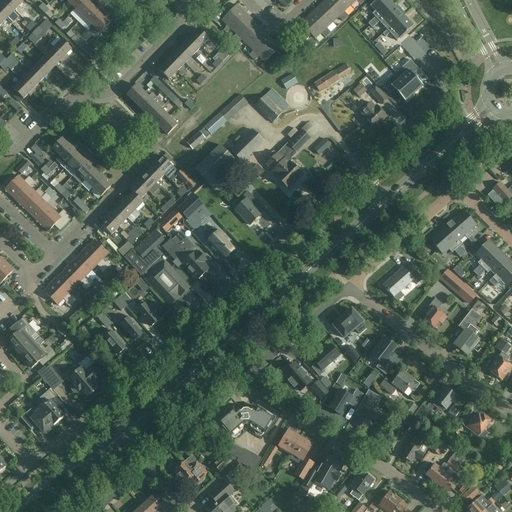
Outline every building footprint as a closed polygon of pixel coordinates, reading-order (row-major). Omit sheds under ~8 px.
[(0,5),(0,13),(7,20),(15,12),(2,0),(0,2),(0,4),(1,5),(0,5)] [(2,0),(15,12),(23,3),(19,0),(2,0)] [(31,0),(31,1),(41,10),(45,14),(48,10),(39,1),(40,0),(31,0)] [(67,0),(66,1),(75,9),(83,0),(67,0)] [(88,0),(83,0),(75,9),(83,17),(92,7),(87,2),(89,0),(88,0)] [(345,19),(341,14),(327,0),(325,0),(323,2),(324,3),(318,8),(332,22),(338,17),(343,21),(345,19)] [(327,0),(341,14),(345,19),(348,16),(344,12),(350,6),(344,0),(327,0)] [(389,0),(376,0),(370,6),(375,11),(372,14),(375,17),(377,19),(393,4),(389,0)] [(393,4),(377,19),(379,22),(386,30),(403,15),(403,14),(404,13),(399,8),(398,9),(393,4)] [(240,8),(236,5),(221,20),(228,26),(223,30),(226,33),(244,14),(239,9),(240,8)] [(83,17),(91,25),(102,13),(99,10),(97,11),(92,7),(83,17)] [(309,15),(310,16),(323,31),(328,35),(330,33),(326,28),(332,22),(318,8),(313,13),(312,12),(309,15)] [(215,23),(223,15),(218,10),(211,18),(215,23)] [(406,18),(414,27),(422,20),(414,11),(406,18)] [(106,16),(102,13),(91,25),(99,33),(109,23),(104,18),(106,16)] [(245,13),(244,14),(226,33),(231,29),(236,35),(232,39),(235,41),(252,22),(248,18),(248,17),(245,13)] [(403,15),(386,30),(387,30),(390,33),(397,41),(400,38),(413,26),(403,15)] [(328,35),(323,31),(310,16),(305,21),(304,20),(300,24),(315,39),(321,33),(325,38),(328,35)] [(25,22),(33,29),(36,25),(27,17),(23,20),(25,22)] [(54,24),(61,30),(65,26),(67,27),(71,22),(67,18),(62,23),(59,19),(54,24)] [(30,32),(33,29),(25,22),(22,24),(26,28),(25,28),(30,32)] [(247,45),(262,30),(259,27),(258,28),(252,22),(235,41),(237,44),(241,40),(247,45)] [(188,36),(200,48),(209,39),(199,29),(194,34),(191,32),(188,36)] [(266,34),(262,30),(247,45),(253,51),(249,56),(252,58),(270,39),(265,34),(266,34)] [(192,56),(200,48),(188,36),(185,39),(187,41),(182,46),(192,56)] [(255,61),(259,56),(265,62),(280,47),(276,44),(275,45),(270,39),(252,58),(255,61)] [(61,40),(53,49),(65,60),(68,57),(66,55),(71,50),(61,40)] [(388,51),(379,42),(375,45),(384,54),(388,51)] [(184,64),(192,56),(182,46),(177,50),(176,48),(172,52),(184,64)] [(23,52),(23,51),(19,47),(16,51),(22,57),(25,54),(23,52)] [(61,64),(65,60),(53,49),(45,57),(55,66),(59,62),(61,64)] [(176,72),(184,64),(172,52),(169,55),(171,57),(166,62),(176,72)] [(11,55),(3,64),(7,68),(15,59),(11,55)] [(50,71),(55,66),(45,57),(37,65),(49,77),(52,73),(50,71)] [(410,60),(395,73),(414,94),(423,86),(412,75),(418,69),(410,60)] [(168,81),(176,72),(166,62),(161,67),(159,65),(156,69),(168,81)] [(345,64),(334,72),(338,79),(350,72),(345,64)] [(46,80),(49,77),(37,65),(29,73),(39,83),(44,78),(46,80)] [(364,70),(358,76),(364,82),(370,76),(364,70)] [(319,92),(338,79),(334,72),(314,85),(319,92)] [(29,73),(21,81),(33,93),(36,89),(35,87),(39,83),(29,73)] [(395,73),(382,85),(390,94),(394,90),(405,102),(414,94),(395,73)] [(287,91),(298,83),(292,74),(287,77),(286,75),(281,78),(282,80),(281,81),(287,91)] [(149,88),(157,79),(154,77),(150,81),(151,82),(147,86),(149,88)] [(154,84),(161,92),(165,87),(157,79),(149,88),(150,89),(154,84)] [(33,93),(21,81),(13,90),(23,100),(28,94),(30,96),(33,93)] [(361,84),(353,91),(359,98),(367,91),(361,84)] [(133,105),(142,94),(134,86),(123,98),(126,101),(128,100),(133,105)] [(388,99),(377,86),(370,92),(381,105),(388,99)] [(165,87),(161,92),(169,100),(174,95),(165,87)] [(255,106),(272,123),(289,106),(272,89),(255,106)] [(142,94),(133,105),(137,109),(136,110),(139,114),(151,102),(142,94)] [(174,95),(169,100),(178,108),(182,104),(174,95)] [(203,127),(211,135),(247,103),(240,95),(203,127)] [(189,100),(185,105),(190,110),(194,106),(189,100)] [(151,102),(139,114),(143,118),(144,116),(149,120),(159,110),(151,102)] [(364,117),(374,128),(386,116),(377,106),(375,107),(371,102),(360,112),(364,117)] [(156,130),(167,118),(159,110),(149,120),(154,125),(152,127),(156,130)] [(167,118),(156,130),(159,133),(161,131),(166,136),(176,126),(167,118)] [(242,163),(264,142),(252,130),(230,151),(242,163)] [(302,130),(287,144),(296,153),(310,139),(302,130)] [(187,143),(193,150),(205,138),(199,132),(187,143)] [(52,149),(60,157),(71,145),(68,142),(66,144),(61,139),(52,149)] [(330,145),(325,139),(319,144),(325,150),(330,145)] [(279,164),(295,182),(298,180),(298,179),(302,175),(290,162),(289,163),(287,162),(296,153),(287,144),(277,154),(283,160),(279,164)] [(43,153),(35,145),(31,149),(35,154),(30,159),(39,168),(44,163),(38,157),(43,153)] [(71,145),(60,157),(68,165),(78,155),(73,151),(75,149),(71,145)] [(209,186),(235,160),(220,145),(193,170),(209,186)] [(279,164),(283,160),(277,154),(276,154),(273,151),(268,156),(272,159),(266,165),(273,171),(272,172),(276,176),(275,177),(288,189),(292,184),(293,185),(295,182),(279,164)] [(166,154),(162,158),(172,167),(173,168),(176,165),(166,154)] [(68,165),(76,173),(88,161),(84,158),(82,160),(78,155),(68,165)] [(176,171),(172,167),(162,158),(157,163),(155,161),(152,164),(164,176),(167,180),(176,171)] [(247,165),(254,172),(261,166),(254,158),(247,165)] [(21,175),(30,165),(25,160),(16,170),(21,175)] [(80,185),(84,181),(94,171),(89,166),(91,165),(88,161),(76,173),(72,177),(80,185)] [(156,184),(164,176),(152,164),(148,168),(150,170),(146,174),(156,184)] [(196,185),(182,170),(176,175),(185,185),(188,182),(193,187),(196,185)] [(84,181),(92,189),(104,178),(100,174),(98,176),(94,171),(84,181)] [(50,185),(56,180),(52,174),(45,178),(50,185)] [(160,188),(156,184),(146,174),(141,179),(139,177),(136,181),(148,192),(152,196),(160,188)] [(35,176),(32,180),(12,199),(21,208),(35,194),(29,188),(38,179),(35,176)] [(3,191),(12,199),(32,180),(29,177),(24,183),(17,177),(3,191)] [(107,181),(104,178),(92,189),(101,197),(110,187),(106,183),(107,181)] [(140,200),(148,192),(136,181),(132,184),(134,186),(130,191),(133,194),(140,200)] [(492,190),(505,204),(511,197),(511,195),(500,182),(492,190)] [(180,191),(184,196),(188,192),(184,188),(183,188),(180,185),(177,188),(180,191)] [(29,216),(52,192),(50,190),(41,199),(35,194),(21,208),(29,216)] [(53,193),(52,192),(29,216),(38,225),(52,210),(46,204),(54,196),(52,194),(53,193)] [(251,204),(255,200),(247,192),(243,196),(246,199),(235,210),(249,225),(261,215),(251,204)] [(143,203),(140,200),(133,194),(128,198),(126,197),(123,200),(135,212),(143,203)] [(157,203),(161,207),(171,199),(167,194),(157,203)] [(187,220),(203,205),(192,194),(176,208),(187,220)] [(127,220),(135,212),(123,200),(119,203),(121,205),(117,210),(127,220)] [(163,207),(167,211),(171,208),(167,203),(163,207)] [(52,210),(38,225),(47,233),(53,226),(59,232),(71,220),(62,211),(58,216),(52,210)] [(118,228),(127,220),(117,210),(112,214),(111,213),(107,216),(118,228)] [(182,217),(176,210),(159,225),(166,232),(182,217)] [(452,221),(465,235),(464,236),(467,239),(473,234),(470,231),(476,225),(463,211),(452,221)] [(118,228),(107,216),(104,220),(105,221),(100,226),(110,236),(118,228)] [(150,219),(146,223),(150,227),(154,223),(150,219)] [(452,221),(441,230),(457,248),(462,244),(459,240),(464,236),(465,235),(452,221)] [(208,241),(224,259),(235,249),(218,232),(214,227),(204,237),(208,241)] [(158,228),(154,232),(153,231),(133,250),(141,260),(166,236),(158,228)] [(452,253),(457,248),(441,230),(430,240),(443,255),(448,249),(452,253)] [(130,237),(129,238),(133,242),(137,239),(132,233),(129,236),(130,237)] [(203,274),(210,268),(205,262),(206,261),(198,251),(196,253),(189,245),(187,246),(185,244),(186,243),(179,234),(172,240),(180,249),(203,274)] [(473,234),(467,239),(471,243),(476,238),(473,234)] [(180,249),(172,240),(171,239),(163,247),(174,259),(176,258),(197,280),(203,274),(180,249)] [(88,245),(84,249),(106,270),(110,266),(106,262),(105,263),(102,260),(107,255),(94,241),(89,246),(88,245)] [(477,263),(482,268),(499,251),(488,241),(475,255),(481,260),(477,263)] [(463,249),(460,246),(454,251),(457,254),(463,249)] [(106,270),(84,249),(80,253),(81,254),(77,258),(90,272),(97,265),(100,268),(98,269),(103,273),(106,270)] [(457,254),(460,258),(466,253),(463,249),(457,254)] [(168,306),(187,288),(152,251),(141,261),(131,250),(122,258),(139,276),(140,275),(144,279),(143,279),(168,306)] [(491,270),(496,275),(509,261),(499,251),(482,268),(487,273),(491,270)] [(85,277),(90,272),(77,258),(72,263),(71,262),(67,266),(89,287),(93,283),(89,279),(88,280),(85,277)] [(511,263),(509,261),(496,275),(492,278),(498,283),(501,280),(507,286),(511,279),(511,263)] [(8,266),(4,262),(0,266),(0,284),(12,272),(8,267),(8,266)] [(64,271),(60,275),(74,289),(80,283),(83,285),(82,286),(86,291),(89,287),(67,266),(64,270),(64,271)] [(466,274),(458,266),(454,270),(462,278),(466,274)] [(480,266),(476,269),(482,274),(485,271),(480,266)] [(417,285),(423,280),(415,270),(409,275),(404,269),(383,287),(388,293),(389,292),(394,297),(413,280),(417,285)] [(479,278),(482,274),(476,269),(473,272),(479,278)] [(476,296),(447,270),(439,278),(460,297),(463,293),(472,301),(476,296)] [(55,279),(51,283),(72,304),(77,300),(73,296),(71,297),(68,294),(74,289),(60,275),(55,280),(55,279)] [(498,283),(492,278),(489,282),(494,287),(498,283)] [(72,304),(51,283),(47,287),(47,288),(43,293),(57,306),(63,300),(66,303),(65,303),(69,307),(72,304)] [(132,302),(124,293),(119,298),(126,307),(132,302)] [(126,307),(119,298),(113,302),(121,311),(126,307)] [(437,311),(442,304),(435,299),(426,311),(429,313),(423,320),(434,328),(444,316),(437,311)] [(142,301),(135,307),(151,327),(158,320),(153,314),(157,310),(151,304),(148,308),(142,301)] [(493,321),(499,314),(494,309),(488,316),(493,321)] [(471,310),(458,327),(465,332),(455,345),(466,353),(476,340),(474,338),(480,331),(475,327),(481,318),(471,310)] [(364,326),(349,314),(340,324),(354,338),(364,326)] [(142,334),(126,315),(118,321),(134,341),(142,334)] [(106,327),(111,323),(105,316),(101,320),(106,327)] [(7,341),(11,345),(10,347),(14,352),(30,338),(36,333),(23,319),(5,334),(10,339),(7,341)] [(88,337),(88,319),(75,319),(74,336),(88,337)] [(125,348),(109,329),(102,336),(107,342),(103,345),(109,351),(112,348),(118,355),(125,348)] [(34,343),(30,338),(14,352),(18,356),(20,355),(23,359),(40,344),(41,345),(43,342),(40,338),(34,343)] [(396,346),(386,338),(374,353),(382,363),(380,365),(386,372),(393,365),(388,359),(393,353),(391,351),(396,346)] [(501,353),(499,357),(494,363),(495,364),(489,371),(494,375),(494,376),(497,379),(498,378),(501,380),(511,366),(506,362),(509,358),(505,355),(511,347),(500,339),(494,348),(501,353)] [(26,365),(28,364),(31,368),(41,360),(45,364),(56,355),(48,346),(45,349),(41,345),(40,344),(23,359),(22,360),(26,365)] [(319,377),(324,372),(322,370),(339,356),(330,345),(312,360),(316,364),(311,368),(319,377)] [(354,362),(360,357),(351,346),(345,352),(354,362)] [(309,378),(294,360),(282,370),(298,388),(309,378)] [(72,389),(73,392),(75,393),(77,393),(79,392),(85,398),(98,386),(95,382),(103,375),(94,364),(85,371),(82,367),(68,379),(73,385),(72,387),(72,389)] [(58,376),(47,365),(38,373),(39,375),(42,378),(53,391),(60,385),(55,379),(58,376)] [(395,381),(393,384),(386,378),(380,386),(391,396),(397,389),(404,394),(408,388),(411,390),(411,389),(414,391),(420,385),(408,376),(406,378),(400,374),(398,377),(396,376),(393,380),(395,381)] [(331,383),(325,377),(320,381),(326,388),(331,383)] [(318,381),(310,387),(321,399),(328,393),(318,381)] [(420,408),(413,417),(423,424),(433,411),(431,411),(434,407),(442,413),(445,409),(446,410),(456,396),(455,396),(455,394),(452,391),(451,392),(446,388),(440,396),(438,394),(427,408),(423,404),(420,408)] [(53,425),(53,426),(64,417),(54,406),(59,402),(49,390),(40,398),(44,403),(38,408),(39,409),(39,408),(53,425)] [(352,397),(339,390),(328,408),(341,416),(348,404),(355,408),(363,395),(356,390),(352,397)] [(411,402),(403,412),(409,416),(410,416),(412,418),(413,417),(420,408),(411,402)] [(449,412),(455,417),(463,408),(457,403),(449,412)] [(368,406),(358,422),(372,430),(380,412),(368,406)] [(244,425),(249,425),(264,434),(275,418),(257,407),(255,411),(252,409),(251,412),(247,410),(243,410),(240,413),(238,410),(236,412),(233,409),(217,423),(230,437),(244,425)] [(44,433),(45,432),(46,434),(51,430),(50,428),(53,425),(39,408),(39,409),(33,413),(30,410),(21,418),(30,428),(35,423),(44,433)] [(483,440),(488,433),(484,430),(491,421),(484,415),(483,416),(479,413),(478,415),(473,411),(463,424),(483,440)] [(409,416),(403,412),(396,422),(402,427),(409,416)] [(403,428),(409,432),(412,434),(419,423),(410,418),(403,428)] [(6,425),(8,430),(17,425),(15,421),(6,425)] [(458,435),(462,429),(458,426),(454,432),(458,435)] [(279,446),(291,453),(300,439),(288,431),(279,446)] [(406,443),(407,443),(403,450),(405,451),(401,457),(411,464),(415,458),(420,462),(425,454),(429,448),(422,444),(423,443),(411,436),(406,443)] [(439,455),(448,444),(440,438),(431,448),(439,455)] [(305,442),(300,439),(291,453),(288,458),(301,465),(295,475),(304,480),(313,465),(304,459),(312,446),(311,445),(313,443),(306,439),(305,442)] [(274,456),(278,449),(272,446),(268,452),(274,456)] [(328,486),(341,464),(343,462),(337,459),(336,460),(327,455),(319,468),(313,465),(302,484),(308,488),(314,478),(328,486)] [(220,473),(230,463),(224,457),(214,467),(220,473)] [(498,474),(506,464),(500,459),(492,470),(498,474)] [(197,460),(189,468),(184,462),(174,471),(185,484),(194,476),(199,482),(208,474),(197,460)] [(235,461),(222,472),(230,481),(243,470),(235,461)] [(426,476),(436,484),(445,474),(449,469),(445,465),(444,464),(438,470),(434,466),(433,467),(429,464),(423,472),(427,475),(426,476)] [(453,464),(449,469),(454,472),(457,468),(457,467),(453,464)] [(351,487),(354,489),(350,495),(358,501),(362,496),(374,481),(372,480),(373,478),(369,475),(368,476),(362,472),(351,487)] [(458,478),(453,474),(449,478),(445,474),(436,484),(447,493),(455,483),(458,478)] [(492,500),(495,503),(511,487),(511,485),(508,481),(506,483),(502,479),(493,488),(497,491),(491,497),(493,499),(492,500)] [(234,492),(224,481),(223,481),(208,495),(213,501),(204,508),(207,511),(226,511),(233,505),(227,498),(234,492)] [(339,499),(348,489),(342,485),(334,495),(330,500),(335,504),(339,499)] [(467,505),(478,495),(472,488),(461,498),(467,505)] [(393,495),(392,496),(389,493),(380,505),(385,509),(384,510),(387,511),(392,511),(396,508),(400,511),(402,511),(407,506),(393,495)] [(299,511),(302,511),(309,507),(307,506),(309,504),(307,501),(305,503),(302,499),(301,499),(297,495),(289,502),(293,506),(294,505),(299,511)] [(142,506),(146,511),(163,511),(164,510),(152,497),(142,506)] [(466,510),(467,511),(484,511),(491,506),(487,502),(485,500),(482,502),(479,499),(466,510)] [(262,507),(256,511),(270,511),(271,509),(270,507),(274,504),(270,500),(261,507),(262,507)] [(309,507),(302,511),(312,511),(318,508),(314,503),(309,508),(309,507)] [(363,511),(366,509),(359,503),(351,511),(363,511)]
